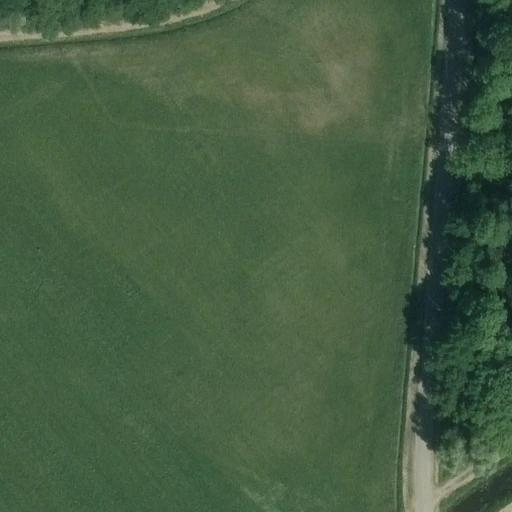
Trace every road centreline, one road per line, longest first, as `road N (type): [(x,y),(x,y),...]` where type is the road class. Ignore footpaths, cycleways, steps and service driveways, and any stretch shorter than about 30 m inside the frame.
road 1 (unclassified): [(422,511),(454,0)]
road 2 (track): [(195,0),(111,20),(0,28)]
road 3 (track): [(410,511),(511,442)]
